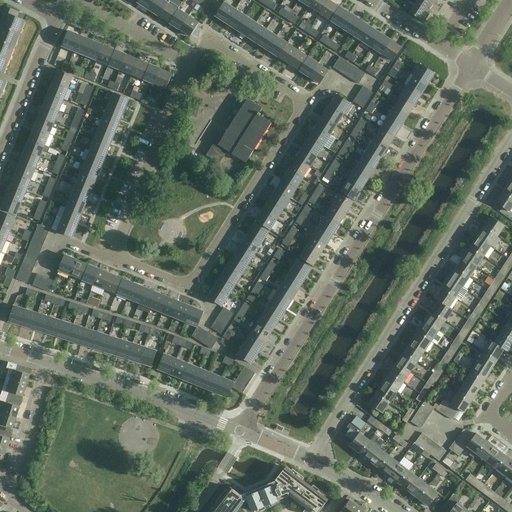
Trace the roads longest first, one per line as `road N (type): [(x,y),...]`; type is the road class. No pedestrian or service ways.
road 1 (residential): [(189,65),(212,40),(293,91),(300,110),(187,282),(125,260),(117,246),(170,114)]
road 2 (residential): [(239,430),(470,66)]
road 3 (residential): [(308,462),(511,137)]
road 4 (tertiary): [(239,430),(51,362)]
road 5 (residential): [(0,152),(57,18)]
road 6 (residential): [(189,65),(82,0)]
road 7 (residential): [(14,477),(51,362)]
